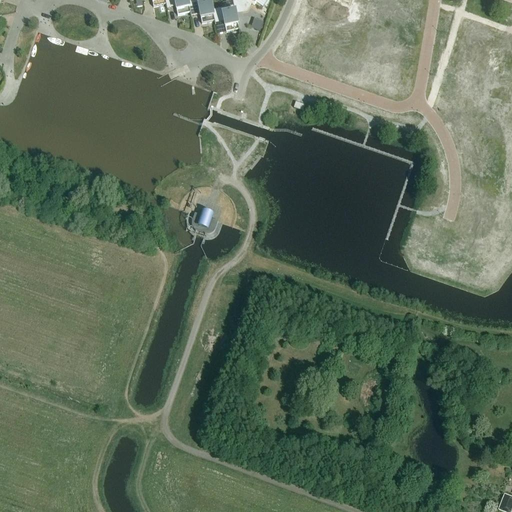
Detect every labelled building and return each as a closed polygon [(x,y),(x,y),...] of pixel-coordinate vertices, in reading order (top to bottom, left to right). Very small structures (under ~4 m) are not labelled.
[(167,11),(164,0),(141,0),(142,2),(143,2),(149,0),(151,0),(153,9),(166,7),(166,11),(167,11)] [(191,19),(186,0),(164,0),(167,11),(167,10),(175,8),(177,18),(190,15),(191,19)] [(186,0),(191,19),(191,18),(200,16),(202,26),(214,23),(215,27),(210,3),(210,4),(210,6),(206,6),(202,1),(188,4),(187,0),(186,0)] [(210,3),(215,27),(216,27),(215,27),(224,25),(226,34),(238,32),(239,36),(240,36),(235,15),(247,13),(252,5),(254,7),(258,0),(231,0),(233,8),(212,12),(210,3)] [(260,31),(263,22),(253,19),(250,28),(260,31)] [(476,31),(470,48),(494,56),(494,58),(506,63),(511,48),(499,44),(501,40),(476,31)] [(328,44),(313,38),(312,41),(309,40),(306,49),(309,50),(305,61),(320,66),(328,44)] [(295,104),(293,110),(302,113),(304,107),(298,105),(295,104)] [(477,214),(505,224),(511,206),(511,196),(503,194),(500,202),(483,197),(484,197),(481,206),(484,207),(481,215),(477,214)] [(215,231),(218,223),(195,215),(192,223),(192,224),(191,225),(191,226),(192,227),(192,228),(192,229),(193,230),(193,231),(194,232),(195,232),(195,233),(197,233),(205,236),(207,236),(208,236),(209,236),(210,236),(212,235),(213,234),(213,233),(214,233),(215,231)] [(511,511),(511,498),(504,496),(498,511),(499,511),(511,511)]
